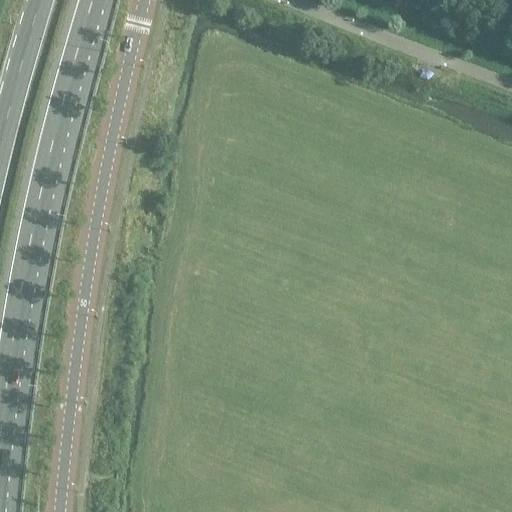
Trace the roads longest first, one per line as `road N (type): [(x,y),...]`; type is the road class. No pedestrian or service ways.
road 1 (tertiary): [(60,511),(107,180),(151,0)]
road 2 (primary): [(0,425),(33,213),(94,0)]
road 3 (primary): [(39,0),(0,148)]
